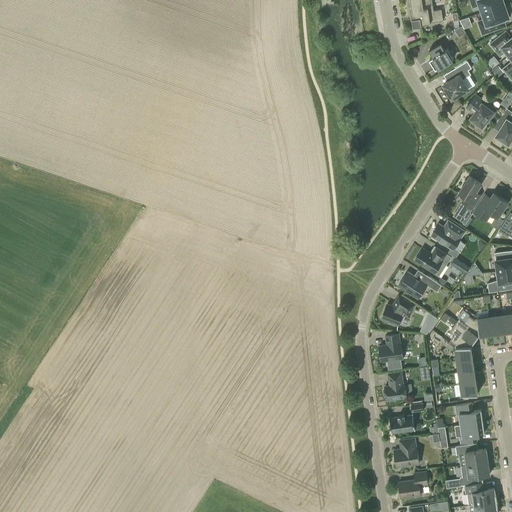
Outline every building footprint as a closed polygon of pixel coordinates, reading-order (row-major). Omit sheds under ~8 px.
[(433,11),(431,0),(425,0),(411,2),(413,18),(412,18),(413,27),(422,25),(422,24),(443,20),(441,9),(433,11)] [(479,5),(482,12),(505,4),(503,0),(470,0),(473,7),(479,5)] [(506,9),(505,4),(482,12),(484,19),(478,21),(482,34),(496,29),(494,23),(509,17),(509,16),(511,15),(508,8),(506,9)] [(464,27),(473,25),(470,16),(461,19),(464,27)] [(459,37),(466,33),(462,26),(454,29),(459,37)] [(505,51),(509,56),(511,53),(511,36),(506,41),(501,35),(491,44),(500,55),(505,51)] [(429,59),(435,69),(453,58),(447,48),(445,50),(441,43),(429,50),(433,57),(429,59)] [(511,53),(509,56),(511,59),(511,60),(503,69),(511,79),(511,78),(511,53)] [(448,82),(443,84),(452,99),(475,85),(469,75),(471,74),(468,70),(472,68),(467,61),(454,68),(458,75),(448,82)] [(497,66),(491,71),(496,77),(502,72),(497,66)] [(466,107),(474,113),(471,118),(482,126),(486,121),(488,123),(497,111),(476,95),(466,107)] [(498,119),(504,122),(496,136),(508,144),(511,138),(511,121),(508,119),(511,113),(511,111),(507,108),(498,119)] [(472,208),(479,198),(474,195),(481,184),(469,176),(467,180),(465,181),(463,183),(463,186),(459,192),(465,196),(462,202),(472,208)] [(486,220),(491,212),(498,217),(508,201),(494,192),(491,197),(485,193),(473,212),(486,220)] [(470,216),(458,208),(453,216),(465,224),(470,216)] [(511,229),(511,220),(507,217),(499,230),(508,236),(511,229)] [(439,223),(431,235),(439,240),(438,241),(439,243),(442,245),(444,244),(444,243),(451,248),(448,252),(456,257),(459,252),(453,249),(461,237),(465,231),(448,220),(444,226),(439,223)] [(451,257),(435,247),(431,254),(423,248),(415,260),(441,277),(448,266),(445,265),(451,257)] [(494,252),(498,271),(511,268),(511,256),(510,257),(508,256),(507,250),(494,252)] [(451,263),(466,272),(469,267),(455,258),(451,263)] [(511,268),(498,271),(496,271),(497,280),(488,283),(489,292),(511,289),(511,282),(511,281),(511,268)] [(399,285),(418,298),(427,285),(437,292),(442,285),(427,275),(422,281),(408,271),(399,285)] [(414,305),(399,295),(392,305),(387,303),(381,318),(398,324),(402,314),(409,316),(414,305)] [(471,313),(470,313),(461,306),(457,311),(462,315),(455,325),(475,340),(479,336),(476,334),(479,330),(477,319),(474,319),(476,318),(476,317),(471,313)] [(437,317),(428,312),(425,318),(434,322),(437,317)] [(440,318),(446,322),(450,316),(445,312),(440,318)] [(511,313),(501,315),(503,330),(511,329),(511,313)] [(489,317),(492,333),(503,330),(501,315),(489,317)] [(492,333),(489,317),(477,319),(479,330),(479,334),(492,333)] [(472,344),(475,340),(455,325),(450,331),(455,334),(450,340),(455,344),(456,347),(467,346),(470,342),(472,344)] [(386,335),(387,345),(379,346),(381,361),(387,360),(388,369),(402,367),(401,358),(403,358),(401,343),(400,343),(398,333),(386,335)] [(467,346),(456,347),(458,360),(473,357),(471,345),(467,346)] [(459,371),(474,369),(473,357),(458,360),(459,371)] [(461,383),(477,381),(474,369),(459,371),(461,383)] [(407,397),(405,383),(403,383),(401,371),(388,373),(390,385),(385,386),(387,400),(407,397)] [(478,393),(477,381),(461,383),(463,396),(478,393)] [(438,403),(444,402),(442,386),(435,387),(438,403)] [(411,404),(412,412),(424,410),(423,402),(411,404)] [(459,413),(461,424),(483,421),(481,409),(471,411),(470,403),(472,403),(472,402),(455,405),(457,413),(459,413)] [(389,417),(392,433),(415,430),(413,414),(389,417)] [(484,433),(483,421),(461,424),(462,436),(460,436),(461,443),(477,440),(474,440),(473,435),(484,433)] [(446,435),(439,435),(439,441),(440,446),(447,445),(446,435)] [(419,463),(417,447),(416,447),(415,438),(400,440),(401,449),(394,450),(396,467),(419,463)] [(465,453),(467,464),(488,461),(486,448),(472,450),(471,443),(455,446),(457,455),(465,453)] [(490,474),(488,461),(467,464),(461,465),(462,476),(460,476),(461,485),(476,483),(475,476),(490,474)] [(419,487),(421,485),(428,484),(426,471),(414,473),(415,480),(399,482),(401,497),(421,494),(419,487)] [(473,492),(474,504),(497,501),(496,493),(495,493),(494,488),(484,489),(483,482),(464,485),(466,493),(473,492)] [(498,508),(497,501),(474,504),(475,511),(497,511),(497,508),(498,508)]
